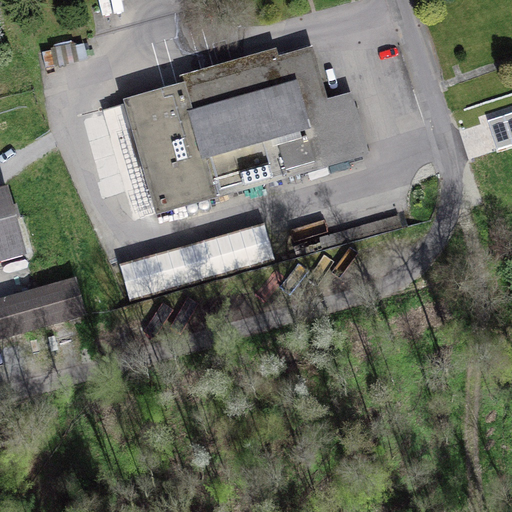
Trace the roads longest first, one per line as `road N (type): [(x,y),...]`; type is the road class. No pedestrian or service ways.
road 1 (residential): [(404,0),(448,176),(439,226),(417,261),(389,279),(0,389)]
road 2 (track): [(444,202),(480,258),(472,382),(476,511)]
